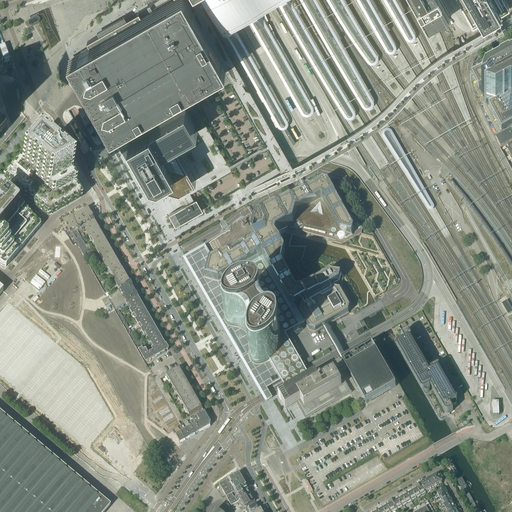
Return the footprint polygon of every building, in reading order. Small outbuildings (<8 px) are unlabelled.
[(19,14),(21,19),(45,9),(44,6),(45,5),(46,7),(49,6),(48,4),(52,3),(50,0),(38,0),(41,5),(19,14)] [(96,15),(89,0),(60,0),(52,4),(67,36),(95,23),(92,17),(96,15)] [(172,0),(151,12),(148,14),(141,18),(138,13),(126,20),(124,17),(96,33),(98,36),(86,43),(89,48),(80,53),(67,60),(74,71),(74,72),(80,82),(105,126),(111,136),(225,70),(226,70),(225,70),(222,64),(222,63),(202,29),(196,18),(194,15),(186,1),(185,0),(172,0)] [(143,0),(145,2),(147,5),(149,9),(152,8),(165,0),(143,0)] [(204,0),(206,2),(212,12),(217,20),(223,29),(227,26),(251,13),(262,7),(273,0),(204,0)] [(275,0),(277,3),(316,69),(344,116),(345,118),(348,118),(350,118),(351,118),(353,117),(355,114),(355,111),(334,76),(307,30),(289,0),(275,0)] [(299,0),(325,43),(362,105),(367,109),(369,109),(371,107),(373,104),(373,99),(330,25),(316,0),(299,0)] [(376,53),(356,21),(344,1),(343,0),(327,0),(333,9),(355,46),(369,64),(372,64),(374,64),(376,62),(377,59),(377,56),(376,53)] [(357,0),(364,13),(380,40),(384,48),(387,52),(390,53),(392,53),(394,51),(396,48),(395,45),(374,8),(369,0),(357,0)] [(383,0),(384,2),(406,40),(409,42),(413,41),(415,38),(415,36),(413,31),(395,0),(383,0)] [(411,0),(428,29),(430,28),(431,29),(431,28),(434,26),(434,27),(435,27),(434,25),(437,24),(440,23),(443,21),(446,19),(446,20),(447,20),(446,19),(449,17),(439,0),(411,0)] [(472,0),(485,22),(506,10),(501,0),(472,0)] [(304,111),(250,16),(247,17),(249,19),(302,113),(303,114),(304,115),(305,116),(306,116),(308,116),(309,116),(310,115),(311,114),(312,113),(313,111),(313,110),(313,109),(312,107),(259,14),(257,11),(255,13),(309,109),(310,109),(310,110),(310,111),(309,112),(309,113),(308,113),(307,113),(306,113),(305,113),(305,112),(304,111)] [(255,13),(250,16),(304,111),(305,112),(305,113),(306,113),(307,113),(308,113),(309,113),(309,112),(310,111),(310,110),(310,109),(309,109),(255,13)] [(35,26),(38,24),(39,23),(39,22),(39,21),(39,20),(38,18),(37,18),(36,18),(35,18),(31,20),(28,22),(26,23),(25,24),(25,25),(25,26),(26,27),(26,28),(27,29),(28,29),(29,29),(35,26)] [(280,125),(225,29),(223,31),(224,33),(277,127),(278,128),(279,129),(281,129),(282,130),(283,130),(285,129),(286,129),(287,128),(288,126),(288,125),(288,124),(288,122),(288,121),(234,27),(233,25),(230,26),(285,122),(285,123),(285,124),(285,125),(285,126),(284,126),(283,127),(282,127),(281,126),(280,125)] [(230,26),(225,29),(280,125),(281,126),(282,127),(283,127),(284,126),(285,126),(285,125),(285,124),(285,123),(285,122),(230,26)] [(511,52),(471,74),(479,89),(481,93),(481,95),(483,94),(486,99),(484,100),(485,100),(488,106),(501,131),(508,127),(511,128),(511,52)] [(271,136),(272,132),(249,91),(244,81),(241,77),(234,81),(231,83),(231,84),(280,169),(281,172),(282,172),(292,166),(288,159),(283,158),(271,136)] [(39,80),(34,84),(42,97),(47,94),(39,80)] [(125,143),(119,147),(126,159),(141,185),(155,189),(156,190),(158,190),(161,191),(165,192),(170,193),(172,193),(180,207),(180,208),(183,206),(189,203),(194,200),(193,200),(190,194),(192,193),(197,190),(198,189),(199,189),(198,189),(196,185),(197,184),(199,183),(200,182),(203,181),(204,183),(230,168),(229,166),(227,163),(206,126),(204,123),(194,105),(193,105),(193,104),(189,107),(201,128),(197,131),(197,130),(185,109),(125,143)] [(286,127),(284,129),(293,144),(295,142),(286,127)] [(433,210),(433,208),(433,206),(404,155),(390,131),(389,130),(387,130),(384,131),(381,134),(382,137),(382,138),(406,176),(428,211),(429,211),(431,211),(433,210)] [(511,134),(510,131),(496,138),(495,138),(500,148),(507,145),(511,154),(511,134)] [(0,265),(1,267),(2,267),(2,268),(2,267),(3,268),(4,268),(6,269),(11,264),(56,210),(58,209),(60,208),(66,205),(78,198),(79,197),(64,172),(61,167),(56,158),(50,149),(44,138),(43,135),(40,139),(25,156),(24,158),(19,163),(18,165),(13,170),(5,180),(6,180),(0,186),(0,265)] [(344,293),(343,292),(344,292),(343,291),(343,290),(342,290),(342,289),(341,289),(342,289),(341,288),(341,287),(341,286),(341,285),(341,284),(342,284),(342,283),(343,280),(343,279),(343,278),(343,277),(342,276),(342,275),(341,275),(342,275),(341,274),(341,273),(340,273),(340,272),(339,271),(340,271),(339,270),(338,269),(338,268),(337,268),(337,267),(336,267),(335,267),(334,267),(326,271),(327,272),(311,281),(300,278),(285,252),(284,251),(285,251),(284,251),(284,250),(284,249),(283,249),(283,248),(282,248),(283,248),(282,247),(282,246),(281,246),(281,245),(280,244),(281,244),(280,244),(280,243),(279,242),(279,241),(278,241),(279,241),(278,240),(277,239),(277,238),(276,237),(277,235),(289,228),(290,229),(328,239),(328,241),(331,242),(332,242),(332,243),(333,243),(334,243),(335,243),(336,243),(341,245),(361,234),(362,229),(359,223),(353,221),(331,182),(326,181),(325,180),(324,180),(323,180),(322,180),(322,179),(321,179),(321,180),(321,179),(320,179),(319,179),(318,179),(318,178),(317,178),(316,178),(304,185),(307,192),(306,193),(302,195),(301,195),(297,197),(297,198),(296,198),(293,200),(293,201),(292,201),(288,203),(287,202),(286,203),(285,203),(285,202),(284,202),(284,205),(273,210),(271,207),(261,213),(260,217),(257,216),(257,218),(258,221),(256,222),(258,225),(257,226),(256,226),(256,227),(255,228),(254,229),(253,229),(253,230),(252,230),(252,231),(253,231),(253,232),(254,232),(253,233),(253,235),(253,236),(254,237),(252,239),(251,240),(243,245),(241,242),(240,242),(239,240),(240,240),(234,230),(233,230),(231,231),(205,246),(209,254),(208,255),(208,254),(193,263),(210,291),(225,319),(225,320),(225,321),(225,322),(226,323),(226,324),(227,325),(227,326),(228,326),(229,327),(230,328),(231,328),(237,338),(236,338),(235,339),(235,340),(235,341),(236,341),(237,341),(238,341),(238,340),(241,345),(240,345),(239,346),(239,347),(239,348),(240,348),(241,348),(242,348),(242,347),(266,390),(281,382),(287,393),(311,379),(285,337),(298,329),(305,325),(305,326),(306,326),(306,327),(307,328),(307,329),(307,328),(307,329),(308,330),(308,331),(309,331),(310,332),(311,332),(312,332),(313,333),(313,332),(314,333),(313,333),(314,333),(315,333),(316,333),(316,332),(317,332),(318,331),(319,331),(320,330),(321,330),(321,329),(322,329),(323,329),(323,328),(324,328),(325,327),(326,327),(327,326),(328,326),(328,325),(329,325),(330,325),(330,324),(331,324),(332,323),(333,323),(334,322),(335,322),(335,321),(336,321),(337,321),(337,320),(338,320),(339,319),(340,319),(341,318),(342,318),(342,317),(343,317),(344,317),(344,316),(345,316),(346,316),(345,316),(346,315),(347,315),(348,314),(349,313),(349,312),(349,311),(350,310),(349,310),(350,309),(350,308),(350,307),(349,307),(349,306),(349,305),(348,305),(348,304),(347,303),(347,302),(346,301),(346,300),(345,299),(345,300),(345,299),(345,298),(344,298),(344,297),(343,296),(345,295),(344,293)] [(180,208),(179,208),(168,214),(175,226),(182,222),(202,211),(203,210),(198,201),(196,198),(195,199),(193,200),(194,200),(189,203),(183,206),(180,208)] [(88,209),(81,213),(88,225),(95,221),(92,218),(93,217),(92,215),(91,215),(88,209)] [(83,228),(87,226),(86,226),(88,225),(81,213),(74,217),(74,216),(73,216),(73,217),(72,217),(73,217),(73,218),(64,222),(69,230),(72,235),(78,246),(79,248),(79,249),(84,257),(90,253),(77,230),(78,229),(80,234),(82,233),(81,232),(83,228)] [(86,233),(88,236),(99,230),(96,225),(96,224),(95,221),(88,225),(86,226),(87,226),(88,229),(86,230),(87,232),(86,233)] [(91,238),(93,243),(103,237),(102,235),(99,230),(88,236),(89,239),(91,238)] [(95,248),(97,252),(108,245),(105,240),(104,238),(103,238),(103,237),(93,243),(96,248),(95,248)] [(100,253),(103,258),(112,253),(112,252),(111,250),(110,250),(108,245),(97,252),(99,254),(100,253)] [(401,252),(397,254),(408,273),(413,270),(404,253),(402,254),(401,252)] [(104,264),(106,267),(116,261),(114,256),(114,255),(113,253),(112,253),(103,258),(106,262),(104,264)] [(53,261),(28,292),(38,300),(63,269),(53,261)] [(109,269),(112,273),(121,269),(121,268),(120,266),(119,266),(116,261),(106,267),(107,270),(109,269)] [(112,273),(110,275),(112,278),(115,283),(125,277),(123,272),(123,271),(122,269),(121,269),(112,273)] [(118,285),(121,289),(130,284),(131,284),(129,282),(128,282),(125,277),(115,283),(116,286),(118,285)] [(117,309),(126,304),(137,297),(138,297),(137,297),(133,289),(132,287),(132,286),(130,284),(121,289),(110,296),(107,297),(102,300),(101,301),(102,301),(105,307),(111,304),(111,305),(113,307),(112,308),(113,308),(114,310),(115,310),(117,309)] [(129,305),(130,308),(140,302),(139,302),(140,301),(137,297),(126,304),(127,306),(129,305)] [(506,301),(502,304),(501,304),(507,314),(507,315),(508,315),(511,312),(511,310),(506,301)] [(130,311),(131,314),(143,307),(141,303),(140,303),(140,302),(130,308),(132,310),(130,311)] [(134,315),(136,317),(145,312),(145,311),(143,307),(131,314),(133,316),(134,315)] [(137,320),(133,322),(135,325),(137,323),(148,317),(146,313),(145,312),(136,317),(137,320)] [(140,324),(141,327),(151,322),(150,321),(151,321),(148,317),(137,323),(138,325),(140,324)] [(141,330),(142,333),(154,326),(152,322),(151,322),(141,327),(143,329),(141,330)] [(145,334),(147,337),(156,331),(156,330),(154,326),(142,333),(144,335),(145,334)] [(147,340),(148,343),(159,336),(157,332),(156,332),(156,331),(147,337),(148,339),(147,340)] [(402,335),(401,335),(400,335),(397,336),(396,336),(396,337),(395,337),(395,338),(394,338),(394,339),(394,340),(394,341),(395,341),(397,346),(396,346),(396,347),(396,348),(400,354),(419,388),(420,390),(421,391),(422,391),(422,392),(423,391),(426,396),(436,415),(437,417),(439,419),(439,420),(440,420),(441,420),(442,420),(443,420),(443,419),(444,419),(447,418),(447,417),(448,417),(447,416),(446,415),(447,414),(448,414),(449,413),(453,411),(452,411),(452,410),(451,408),(449,406),(450,405),(451,406),(452,407),(453,407),(454,407),(455,407),(455,406),(456,406),(456,405),(457,404),(457,403),(456,403),(456,402),(457,401),(457,400),(457,399),(454,394),(439,368),(439,367),(438,367),(438,366),(437,366),(436,366),(436,367),(436,366),(435,366),(435,365),(434,365),(433,365),(432,365),(431,365),(431,366),(430,366),(430,367),(430,368),(430,369),(429,369),(428,368),(417,348),(416,347),(409,335),(409,334),(408,334),(408,333),(407,333),(406,333),(405,333),(404,334),(402,335)] [(151,344),(152,346),(162,341),(161,341),(162,340),(159,336),(148,343),(149,345),(151,344)] [(152,350),(153,352),(157,350),(161,348),(165,345),(163,342),(162,341),(152,346),(154,349),(152,350)] [(346,368),(364,403),(395,388),(373,345),(361,351),(363,354),(359,356),(361,360),(346,368)] [(151,356),(149,357),(151,360),(156,357),(153,352),(152,353),(150,349),(148,350),(150,354),(151,356)] [(151,360),(149,357),(145,350),(143,352),(142,350),(139,352),(146,363),(151,360)] [(320,377),(320,378),(319,378),(318,378),(316,380),(315,377),(311,379),(279,398),(286,409),(297,403),(299,407),(298,408),(305,419),(320,411),(351,393),(345,384),(338,371),(336,367),(320,376),(320,377)] [(166,376),(170,383),(183,376),(179,369),(174,371),(172,372),(172,373),(166,376)] [(170,383),(174,389),(187,382),(183,376),(170,383)] [(156,382),(179,422),(183,419),(160,379),(156,382)] [(174,389),(176,393),(189,385),(187,382),(174,389)] [(176,393),(179,399),(192,392),(189,385),(176,393)] [(179,399),(181,403),(194,395),(192,392),(179,399)] [(181,403),(185,409),(198,401),(194,395),(181,403)] [(185,409),(187,412),(200,405),(198,401),(185,409)] [(200,405),(187,412),(189,416),(202,409),(200,405)] [(204,412),(192,419),(200,432),(210,427),(210,426),(210,424),(211,424),(204,412)] [(0,511),(104,511),(109,507),(43,451),(0,414),(0,511)] [(192,419),(187,422),(195,436),(196,435),(200,432),(192,419)] [(187,422),(182,425),(190,438),(194,436),(195,436),(187,422)] [(181,426),(177,428),(185,441),(186,440),(190,438),(182,425),(181,426)] [(185,441),(177,428),(172,431),(180,444),(184,442),(185,441)] [(452,472),(453,473),(454,472),(455,471),(449,462),(448,461),(447,462),(446,463),(452,472)] [(235,492),(245,486),(246,485),(239,473),(219,485),(226,497),(232,494),(235,492)] [(428,480),(434,489),(439,486),(438,485),(441,483),(437,475),(428,480)] [(420,484),(425,492),(428,491),(429,491),(434,489),(428,480),(423,482),(421,483),(421,484),(420,484)] [(305,482),(311,493),(313,491),(307,481),(305,482)] [(457,483),(462,492),(463,492),(465,491),(465,490),(460,481),(458,481),(457,481),(457,483)] [(406,493),(411,501),(425,493),(425,492),(420,484),(420,485),(419,485),(418,486),(409,492),(408,491),(406,492),(406,493)] [(234,497),(232,494),(226,497),(226,498),(231,506),(240,500),(250,495),(248,491),(248,490),(246,486),(245,486),(235,492),(237,495),(234,497)] [(432,499),(433,501),(447,493),(446,492),(446,491),(445,489),(441,491),(437,493),(438,496),(432,499)] [(391,502),(396,510),(411,501),(406,493),(405,493),(403,494),(403,495),(394,500),(394,499),(392,500),(392,501),(391,502)] [(440,499),(441,502),(449,497),(448,494),(447,494),(447,493),(433,501),(435,502),(440,499)] [(469,505),(471,506),(472,505),(472,504),(467,494),(466,494),(465,495),(464,496),(469,505)] [(250,495),(240,500),(244,508),(246,507),(254,502),(250,495)] [(439,505),(440,507),(451,501),(450,499),(451,499),(449,497),(441,502),(442,503),(439,505)] [(444,507),(445,509),(454,504),(452,502),(451,501),(440,507),(438,508),(439,510),(444,507)] [(376,510),(377,511),(391,511),(396,510),(391,502),(390,502),(388,503),(379,509),(378,508),(377,509),(377,510),(376,510)]
